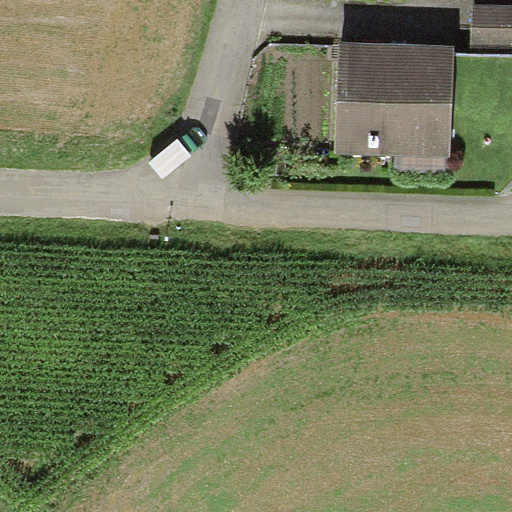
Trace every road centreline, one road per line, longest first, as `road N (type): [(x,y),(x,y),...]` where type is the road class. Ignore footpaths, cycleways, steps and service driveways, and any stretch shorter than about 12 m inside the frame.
road 1 (residential): [(186,210),(511,221)]
road 2 (residential): [(186,210),(232,0)]
road 3 (residential): [(0,200),(186,210)]
